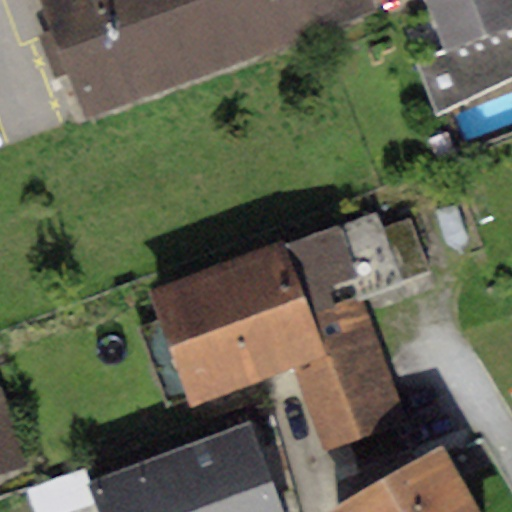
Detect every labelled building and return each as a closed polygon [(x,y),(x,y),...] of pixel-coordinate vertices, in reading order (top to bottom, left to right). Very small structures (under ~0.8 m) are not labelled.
[(365,0),(34,0),(84,131),(374,23),(365,0)] [(511,0),(425,0),(444,54),(419,62),(435,112),(511,76),(511,74),(510,69),(511,68),(511,0)] [(375,210),(148,290),(190,408),(293,373),(321,452),(406,422),(359,290),(398,277),(381,229),(375,210)] [(412,218),(381,229),(398,277),(429,266),(412,218)] [(0,402),(0,475),(29,466),(8,401),(0,402)] [(278,511),(250,428),(94,481),(104,511),(278,511)] [(478,511),(443,450),(333,511),(478,511)]
